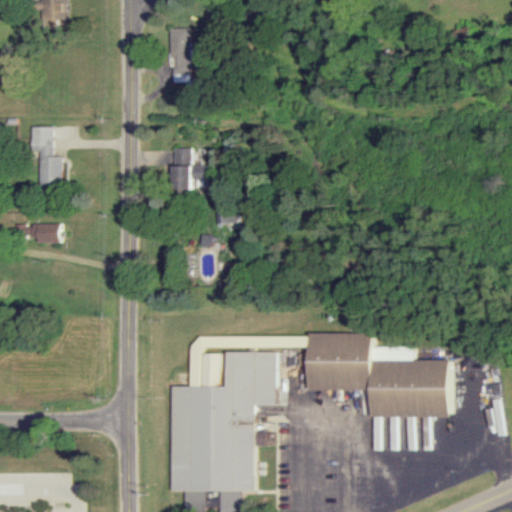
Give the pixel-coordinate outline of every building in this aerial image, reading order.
[(172,26),(170,82),(196,82),(196,73),(192,73),(193,26),(172,26)] [(38,151),(38,184),(61,184),(61,154),(52,154),(52,136),(31,136),(31,151),(38,151)] [(175,187),(209,187),(209,163),(194,163),(194,146),(175,146),(175,187)] [(61,222),(34,222),(34,241),(61,241),(61,222)] [(275,348),(309,347),(310,389),(374,389),(375,416),(455,415),(454,359),(417,359),(417,345),(376,345),(375,333),(191,334),(192,385),(172,385),(173,491),(185,491),(185,511),(207,511),(207,507),(221,507),(221,511),(242,511),(243,493),(256,492),(255,404),(276,403),(275,348)]
